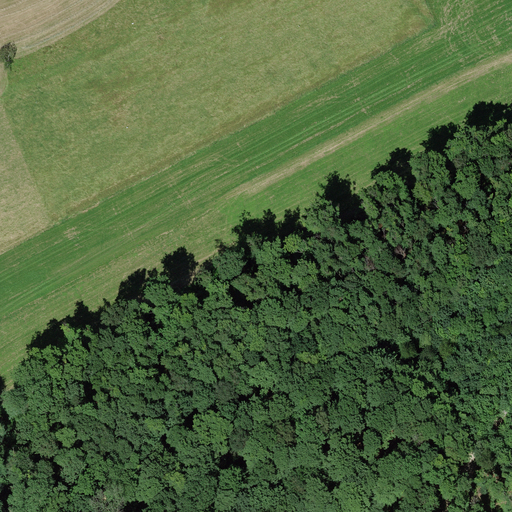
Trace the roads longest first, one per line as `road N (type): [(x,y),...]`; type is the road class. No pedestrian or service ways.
road 1 (track): [(511,57),(411,103),(0,359)]
road 2 (track): [(84,511),(224,419),(422,323),(511,253)]
